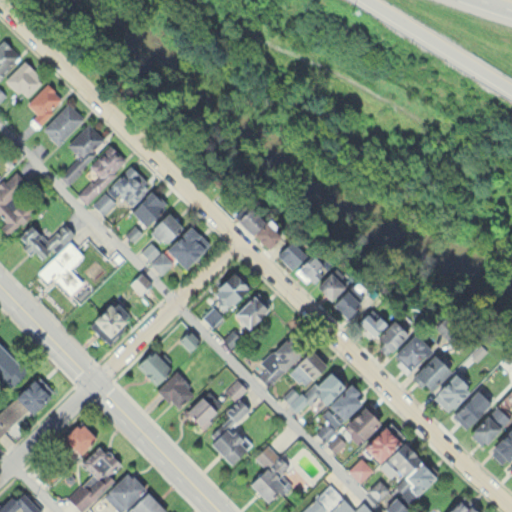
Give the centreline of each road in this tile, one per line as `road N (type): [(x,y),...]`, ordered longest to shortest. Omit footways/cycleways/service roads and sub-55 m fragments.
road 1 (residential): [(511,501),(239,239)]
road 2 (residential): [(0,477),(239,239)]
road 3 (residential): [(239,239),(6,1)]
road 4 (primary): [(0,286),(225,511)]
road 5 (motorway): [(368,0),(511,88)]
